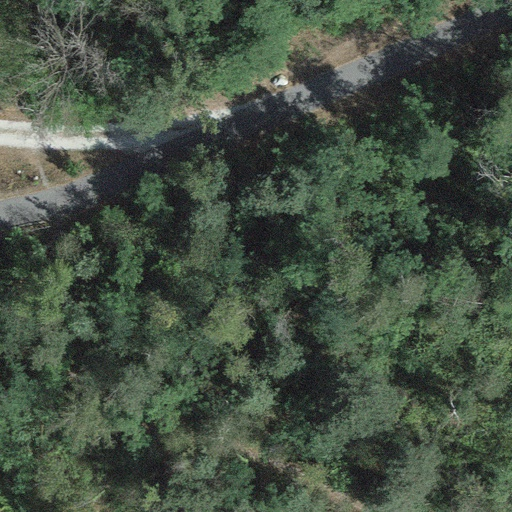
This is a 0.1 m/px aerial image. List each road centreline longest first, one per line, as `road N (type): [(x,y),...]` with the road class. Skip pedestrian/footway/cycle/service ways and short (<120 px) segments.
road 1 (track): [(511,3),(239,128)]
road 2 (track): [(0,212),(239,128)]
road 3 (track): [(239,128),(0,133)]
